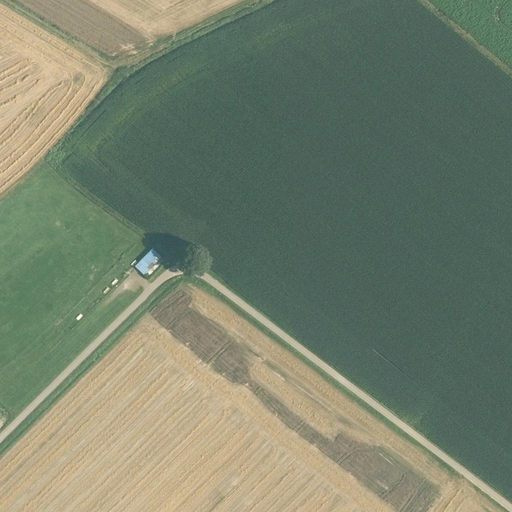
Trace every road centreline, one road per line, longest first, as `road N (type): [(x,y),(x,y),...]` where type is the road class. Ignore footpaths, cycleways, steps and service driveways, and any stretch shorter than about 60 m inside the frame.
road 1 (unclassified): [(511,509),(201,275),(181,269)]
road 2 (track): [(256,0),(120,65),(2,0)]
road 3 (unclassified): [(0,438),(156,284),(181,269)]
